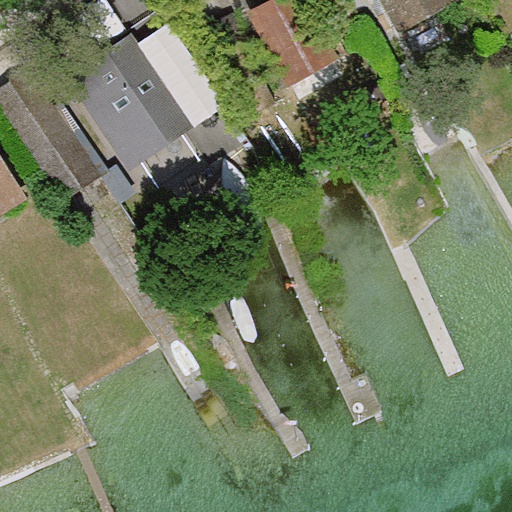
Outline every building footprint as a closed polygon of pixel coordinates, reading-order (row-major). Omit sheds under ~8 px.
[(274,0),(250,13),(289,84),(334,60),(301,0),(274,0)] [(383,0),(401,32),(457,0),(383,0)] [(65,76),(125,168),(223,104),(170,24),(137,45),(130,33),(65,76)] [(35,65),(0,88),(0,104),(64,199),(107,170),(35,65)] [(0,215),(24,201),(0,162),(0,215)]
